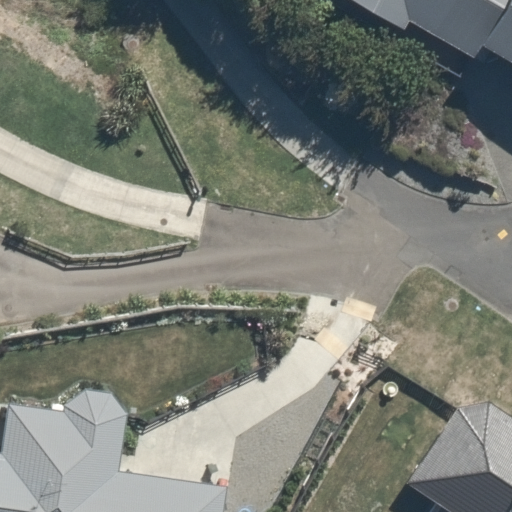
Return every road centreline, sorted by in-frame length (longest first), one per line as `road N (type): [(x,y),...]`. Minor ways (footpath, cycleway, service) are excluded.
road 1 (unknown): [(511,246),(429,247),(114,282)]
road 2 (unknown): [(511,228),(371,121),(272,0)]
